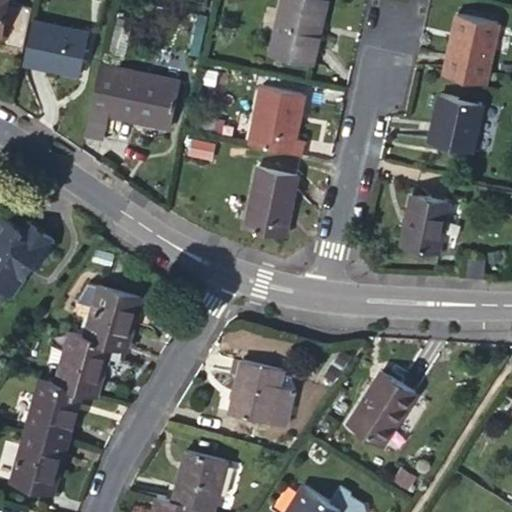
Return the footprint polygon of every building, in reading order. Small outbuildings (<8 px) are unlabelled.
[(0,0),(0,31),(27,37),(33,4),(13,0),(0,0)] [(325,0),(282,0),(272,54),(314,62),(325,0)] [(445,72),(486,81),(499,19),(458,10),(445,72)] [(32,17),(23,60),(81,73),(89,30),(32,17)] [(183,79),(101,61),(90,108),(108,112),(172,125),(183,79)] [(249,142),(302,153),(306,137),(296,135),(305,91),(262,82),(249,142)] [(483,101),(440,90),(429,140),(473,150),(483,101)] [(90,108),(86,131),(102,135),(108,112),(90,108)] [(216,141),(192,136),(189,151),(213,155),(216,141)] [(299,170),(259,162),(247,224),(286,233),(299,170)] [(450,200),(412,192),(402,241),(440,249),(450,200)] [(39,262),(54,242),(26,222),(21,230),(0,215),(0,282),(15,293),(28,275),(23,272),(28,264),(39,262)] [(467,275),(485,276),(486,257),(469,256),(467,275)] [(86,334),(128,346),(132,331),(142,294),(100,283),(100,284),(89,281),(78,300),(95,304),(98,305),(94,319),(91,318),(86,334)] [(86,334),(58,326),(45,377),(81,386),(98,391),(107,355),(124,360),(128,346),(86,334)] [(132,331),(128,346),(137,348),(141,333),(132,331)] [(281,384),(284,367),(241,357),(240,360),(234,358),(231,369),(238,371),(229,410),(286,422),(294,387),(281,384)] [(349,418),(384,441),(417,391),(382,368),(349,418)] [(40,375),(26,427),(68,438),(81,386),(45,377),(40,375)] [(68,438),(26,427),(12,477),(54,488),(68,438)] [(166,497),(198,507),(214,511),(228,458),(187,447),(177,484),(169,483),(166,497)] [(361,511),(364,508),(362,499),(349,491),(351,488),(340,481),(330,498),(305,481),(285,511),(361,511)] [(166,497),(157,495),(151,511),(196,511),(198,507),(166,497)]
